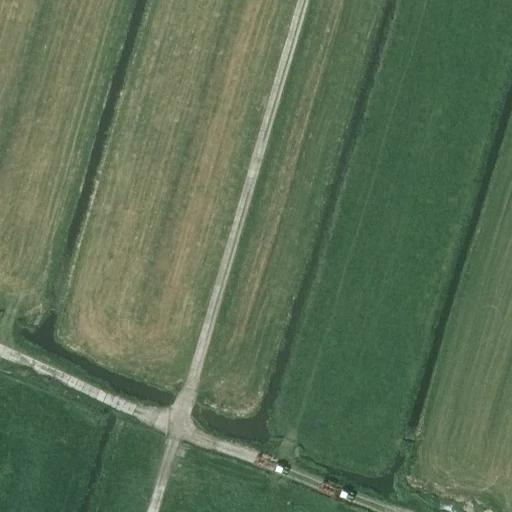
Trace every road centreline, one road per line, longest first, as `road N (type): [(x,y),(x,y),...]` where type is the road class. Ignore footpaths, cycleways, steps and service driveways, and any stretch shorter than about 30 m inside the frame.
road 1 (track): [(177,431),(302,0)]
road 2 (track): [(0,355),(386,511)]
